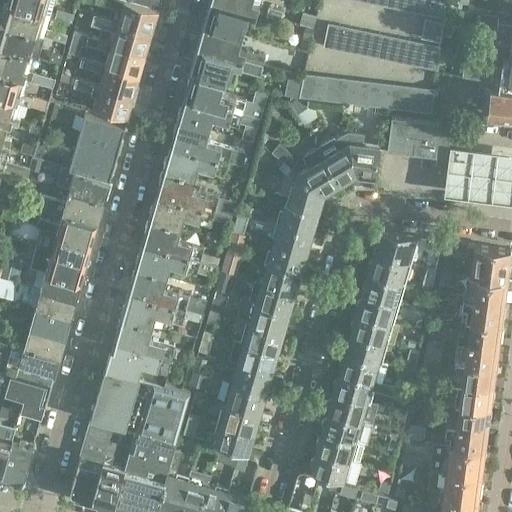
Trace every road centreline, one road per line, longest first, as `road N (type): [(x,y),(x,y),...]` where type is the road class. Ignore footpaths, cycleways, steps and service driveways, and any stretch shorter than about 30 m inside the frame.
road 1 (residential): [(37,508),(188,0)]
road 2 (residential): [(269,511),(348,222),(374,211),(511,226)]
